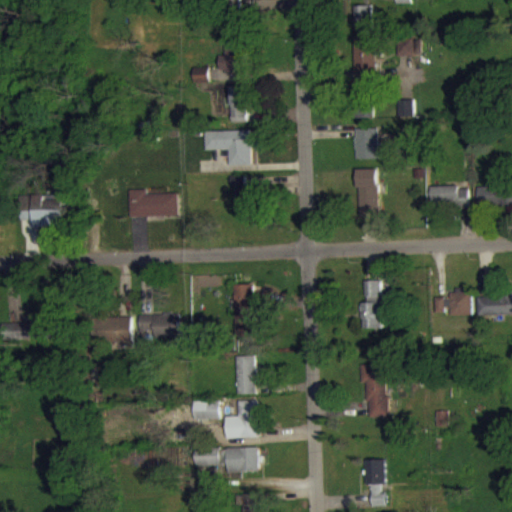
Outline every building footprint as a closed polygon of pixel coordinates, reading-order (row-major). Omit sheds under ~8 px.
[(397,0),(397,13),(413,13),(412,0),(397,0)] [(355,15),(356,40),(374,39),(374,15),(355,15)] [(355,45),(355,79),(377,79),(376,45),(355,45)] [(247,81),(246,47),(227,47),(227,65),(220,65),(221,82),(247,81)] [(195,92),(210,92),(210,77),(194,77),(195,92)] [(358,127),(376,127),(375,94),(357,95),(358,127)] [(232,96),(233,131),(252,130),(251,96),(232,96)] [(415,124),(415,109),(401,109),(401,124),(415,124)] [(358,169),(380,168),(379,137),(357,138),(358,169)] [(208,159),(224,159),(224,166),(231,166),(231,177),(253,176),(252,139),(207,140),(208,159)] [(380,178),(359,178),(360,220),(374,219),(374,224),(380,224),(380,178)] [(235,222),(254,221),(253,200),(246,200),(246,186),(234,186),(235,222)] [(479,196),(479,214),(511,213),(511,189),(496,190),(496,196),(479,196)] [(433,196),(434,213),(470,212),(470,196),(433,196)] [(148,203),(148,199),(130,199),(131,227),(181,226),(180,203),(148,203)] [(68,236),(68,209),(25,210),(26,230),(36,229),(36,236),(68,236)] [(364,338),(384,337),(383,290),(367,290),(367,312),(363,312),(364,338)] [(236,293),(237,347),(256,346),(255,293),(236,293)] [(473,300),(452,301),(452,307),(437,307),(438,322),(447,321),(447,317),(452,317),(452,325),(474,324),(473,300)] [(511,324),(511,303),(480,305),(480,325),(511,324)] [(141,325),(141,347),(182,346),(182,324),(141,325)] [(94,327),(95,353),(134,352),(133,326),(94,327)] [(4,332),(4,351),(50,349),(50,331),(4,332)] [(238,365),(239,403),(258,403),(257,365),(238,365)] [(363,373),(363,392),(369,392),(370,428),(390,427),(388,373),(363,373)] [(195,429),(222,429),(221,410),(194,410),(195,429)] [(240,410),(241,447),(262,447),(261,410),(240,410)] [(451,436),(451,420),(438,420),(438,436),(451,436)] [(389,511),(389,501),(388,501),(387,469),(369,469),(369,495),(375,495),(374,511),(389,511)] [(263,511),(263,502),(239,502),(239,511),(263,511)]
